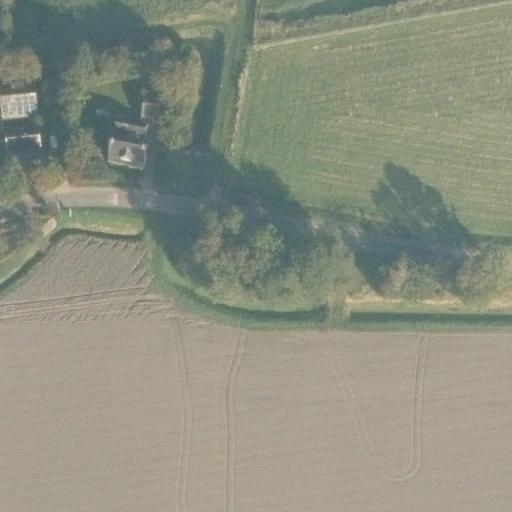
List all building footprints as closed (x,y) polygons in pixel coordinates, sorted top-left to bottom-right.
[(38,120),(35,83),(21,84),(21,87),(0,89),(0,92),(0,95),(0,120),(2,120),(2,124),(38,120)] [(56,86),(42,87),(44,111),(58,110),(56,86)] [(142,119),(167,123),(170,102),(145,98),(142,119)] [(110,165),(144,172),(149,146),(145,145),(148,131),(118,125),(110,165)] [(25,135),(25,130),(17,131),(18,136),(6,137),(8,156),(10,177),(44,174),(41,152),(39,134),(25,135)]
